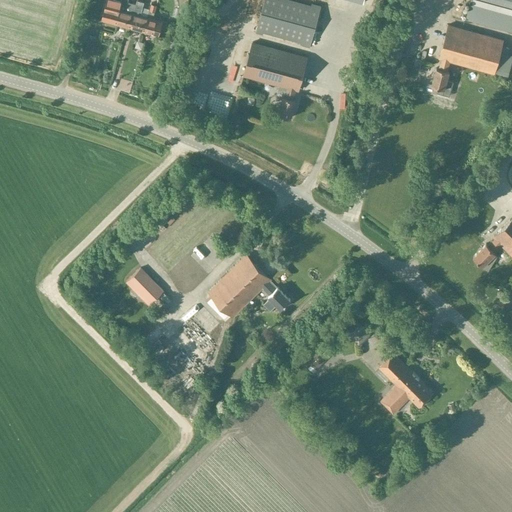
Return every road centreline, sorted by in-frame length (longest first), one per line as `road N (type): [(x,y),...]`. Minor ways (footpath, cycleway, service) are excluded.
road 1 (tertiary): [(511,373),(392,265),(271,182),(162,130),(0,78)]
road 2 (track): [(182,138),(42,284),(189,429),(118,511)]
